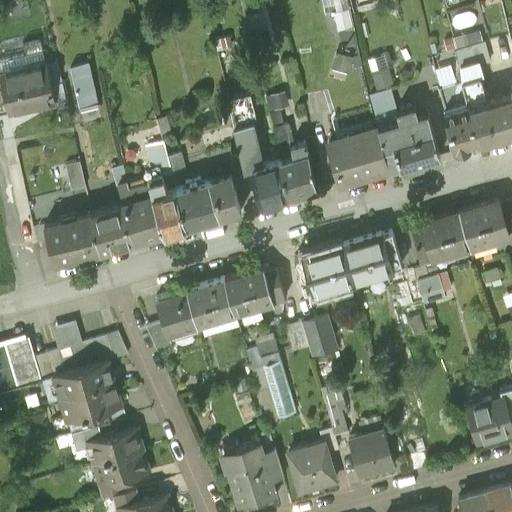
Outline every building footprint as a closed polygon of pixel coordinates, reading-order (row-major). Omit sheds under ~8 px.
[(476,71),(485,68),(483,60),(489,58),(480,31),(454,38),(461,66),(462,79),(463,85),(468,101),(485,96),(476,71)] [(435,42),(430,43),(433,55),(438,53),(435,42)] [(375,70),(381,92),(394,88),(387,66),(375,70)] [(46,67),(0,76),(0,80),(2,91),(8,116),(55,106),(46,67)] [(89,76),(72,80),(79,113),(96,109),(89,76)] [(463,85),(444,91),(449,109),(469,103),(468,101),(463,85)] [(374,95),(381,122),(402,116),(400,106),(394,88),(381,92),(374,95)] [(469,103),(480,142),(511,133),(511,93),(511,89),(485,96),(468,101),(469,103)] [(316,133),(336,129),(329,91),(308,95),(316,133)] [(420,113),(417,102),(400,106),(402,116),(381,122),(393,163),(439,150),(428,111),(420,113)] [(449,109),(443,110),(454,150),(480,142),(469,103),(449,109)] [(283,159),(267,163),(256,122),(234,128),(245,171),(254,169),(263,205),(292,198),(283,159)] [(381,122),(331,135),(342,177),(393,163),(381,122)] [(287,126),(274,129),(283,159),(293,157),(290,148),(292,147),(287,126)] [(163,144),(148,148),(155,177),(170,174),(166,157),(163,144)] [(292,147),(290,148),(293,157),(283,159),(292,198),(318,191),(306,144),(292,147)] [(182,154),(166,157),(170,174),(172,176),(186,172),(182,154)] [(79,164),(65,167),(71,192),(85,189),(79,164)] [(230,172),(210,177),(222,218),(242,212),(230,172)] [(210,177),(186,184),(187,189),(186,190),(196,225),(222,218),(210,177)] [(196,225),(186,190),(172,194),(168,180),(154,183),(168,234),(196,225)] [(154,183),(134,189),(133,182),(125,185),(131,204),(141,241),(168,234),(154,183)] [(498,199),(461,210),(472,246),(508,235),(507,230),(511,228),(511,205),(511,201),(499,204),(498,199)] [(131,204),(98,213),(109,250),(141,241),(131,204)] [(472,246),(461,210),(439,216),(445,233),(449,232),(454,251),(472,246)] [(98,213),(44,229),(54,265),(109,250),(98,213)] [(439,216),(422,221),(427,238),(415,242),(420,260),(431,257),(432,257),(454,251),(449,232),(445,233),(439,216)] [(381,234),(343,244),(353,280),(391,269),(389,264),(401,261),(393,235),(382,238),(381,234)] [(343,244),(304,255),(305,260),(294,263),(302,293),(314,290),(314,291),(353,280),(343,244)] [(263,267),(225,278),(236,315),(274,304),(274,302),(285,299),(276,268),(264,272),(263,267)] [(425,268),(420,267),(413,269),(416,279),(421,299),(433,295),(428,277),(425,268)] [(439,274),(428,277),(433,295),(444,293),(439,274)] [(225,278),(188,289),(199,326),(236,315),(225,278)] [(421,299),(416,279),(397,284),(402,304),(421,299)] [(188,289),(156,299),(163,322),(167,336),(199,326),(188,289)] [(337,349),(327,313),(302,320),(312,356),(337,349)] [(163,322),(147,327),(157,350),(170,346),(167,336),(163,322)] [(118,333),(106,336),(112,359),(127,355),(118,333)] [(106,336),(94,339),(100,363),(106,361),(112,360),(112,359),(106,336)] [(294,408),(273,336),(256,341),(257,347),(249,350),(268,415),(294,408)] [(94,339),(81,343),(88,367),(100,363),(94,339)] [(88,367),(81,343),(69,346),(76,370),(88,367)] [(76,370),(69,346),(57,350),(64,374),(76,370)] [(57,350),(45,353),(52,377),(54,377),(64,374),(57,350)] [(45,353),(33,356),(33,357),(40,380),(52,377),(45,353)] [(33,357),(21,361),(28,384),(40,380),(33,357)] [(21,361),(9,364),(16,387),(28,384),(21,361)] [(64,374),(54,377),(60,399),(113,384),(106,361),(100,363),(88,367),(76,370),(64,374)] [(9,364),(0,366),(0,377),(4,391),(16,387),(9,364)] [(113,384),(60,399),(67,422),(85,417),(106,411),(120,407),(113,384)] [(511,386),(499,390),(501,396),(502,395),(508,416),(511,415),(511,386)] [(501,396),(468,406),(478,439),(511,429),(508,416),(502,395),(501,396)] [(341,409),(327,412),(332,427),(334,436),(347,432),(341,409)] [(106,411),(85,417),(89,429),(98,426),(110,423),(106,411)] [(89,429),(71,434),(76,452),(89,449),(87,442),(101,438),(98,426),(89,429)] [(332,427),(320,431),(323,441),(326,452),(338,449),(334,436),(332,427)] [(384,427),(349,437),(359,474),(394,463),(384,427)] [(101,438),(87,442),(89,449),(94,465),(142,451),(135,428),(101,438)] [(326,452),(323,441),(288,452),(299,491),(335,480),(326,452)] [(259,442),(220,454),(226,472),(228,471),(239,506),(276,495),(269,475),(262,452),(259,442)] [(281,472),(274,449),(262,452),(269,475),(281,472)] [(142,451),(94,465),(99,485),(100,487),(122,481),(148,474),(142,451)] [(122,481),(100,487),(99,485),(98,485),(102,500),(112,497),(125,493),(122,481)] [(511,511),(511,490),(510,482),(503,484),(502,483),(484,488),(490,511),(511,511)] [(490,511),(484,488),(466,493),(467,494),(459,497),(463,511),(461,511),(490,511)] [(125,493),(112,497),(115,508),(117,508),(139,502),(136,490),(125,493)] [(139,502),(117,508),(117,511),(170,511),(166,494),(139,502)] [(437,511),(435,503),(428,505),(427,504),(409,509),(410,511),(437,511)]
